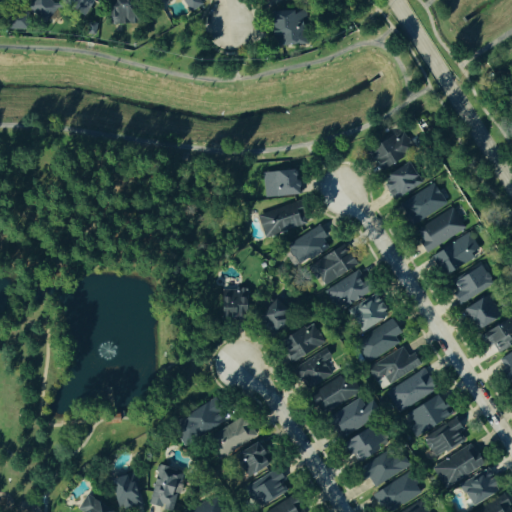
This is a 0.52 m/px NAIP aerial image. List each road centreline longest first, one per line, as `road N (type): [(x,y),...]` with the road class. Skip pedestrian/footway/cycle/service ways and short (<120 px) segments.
road 1 (residential): [(339,189),(511,444)]
road 2 (tertiary): [(392,0),(511,184)]
road 3 (residential): [(236,365),(261,388),(337,511)]
